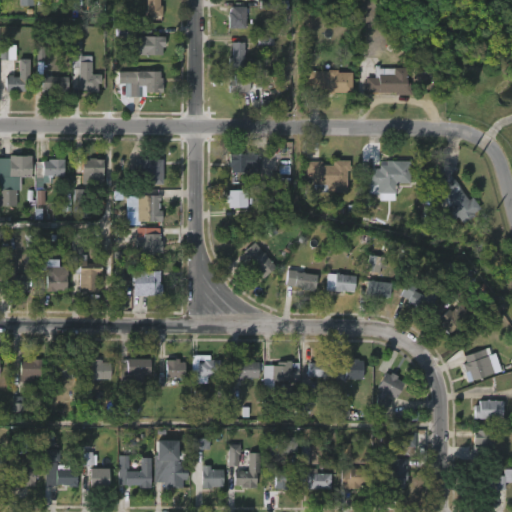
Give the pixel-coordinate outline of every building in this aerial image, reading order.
[(159,0),(159,5),(162,5),(162,16),(145,16),(145,0),(159,0)] [(244,28),(227,28),(227,12),(230,12),(230,6),(245,6),(244,28)] [(159,55),(131,55),(131,37),(162,37),(162,46),(159,46),(159,55)] [(80,41),(80,56),(91,56),(91,75),(101,75),(101,86),(97,86),(97,94),(78,94),(78,68),(71,68),(72,41),(80,41)] [(244,69),(230,69),(230,59),(232,59),(232,43),(245,43),(244,69)] [(0,60),(15,60),(14,46),(0,46),(0,60)] [(36,62),(44,62),(43,47),(36,48),(36,62)] [(380,66),(380,69),(410,68),(410,78),(414,78),(413,95),(367,93),(368,66),(380,66)] [(339,70),(339,73),(354,73),(353,93),(336,93),(336,96),(321,95),(321,86),(308,86),(308,71),(339,70)] [(161,84),(161,93),(144,93),(144,87),(140,86),(140,97),(122,97),(123,84),(117,84),(118,72),(159,73),(159,84),(161,84)] [(234,74),(262,75),(262,88),(253,87),(253,81),(248,81),(248,92),(228,91),(228,83),(230,83),(230,78),(233,79),(234,74)] [(12,76),(12,78),(30,78),(29,93),(5,92),(5,78),(12,76)] [(66,77),(66,92),(55,92),(55,88),(40,90),(39,77),(66,77)] [(252,152),(252,154),(259,154),(258,170),(245,170),(245,173),(230,173),(230,166),(227,166),(227,153),(252,152)] [(141,157),(141,159),(162,159),(162,183),(146,183),(146,175),(128,175),(128,159),(137,159),(137,157),(141,157)] [(0,158),(16,158),(16,160),(29,160),(30,173),(28,173),(28,176),(17,176),(17,191),(15,191),(15,206),(0,206),(0,158)] [(95,158),(99,159),(99,164),(101,165),(100,183),(81,183),(81,160),(95,158)] [(63,159),(63,176),(51,176),(51,183),(41,183),(41,190),(43,190),(43,204),(34,204),(34,162),(46,161),(46,159),(63,159)] [(394,182),(394,192),(392,192),(392,199),(380,199),(380,193),(368,193),(368,183),(364,183),(365,168),(377,168),(377,164),(385,164),(385,159),(408,160),(408,182),(394,182)] [(452,175),(470,199),(474,197),(482,208),(476,212),(477,214),(465,223),(460,217),(451,223),(442,210),(444,208),(434,195),(443,188),(432,182),(446,160),(455,167),(452,175)] [(351,161),(351,171),(348,171),(348,192),(315,193),(313,178),(307,178),(307,161),(322,162),(322,165),(334,165),(334,161),(351,161)] [(143,191),(143,195),(158,195),(156,210),(159,210),(159,222),(134,221),(135,191),(143,191)] [(249,191),(249,193),(255,193),(255,205),(251,205),(251,208),(230,208),(230,204),(228,204),(228,196),(230,196),(230,191),(249,191)] [(80,233),(80,254),(84,254),(84,263),(99,263),(99,273),(96,273),(96,292),(77,291),(77,274),(69,274),(71,233),(80,233)] [(158,234),(158,242),(160,242),(160,252),(151,252),(151,256),(135,256),(135,239),(143,239),(143,234),(158,234)] [(254,243),(275,268),(262,278),(243,252),(254,243)] [(49,247),(49,260),(58,260),(58,267),(66,267),(65,291),(44,292),(45,271),(38,271),(38,246),(49,247)] [(381,257),(368,255),(365,271),(378,274),(381,257)] [(295,272),(317,276),(314,291),(284,285),(286,269),(296,271),(295,272)] [(159,274),(160,295),(131,294),(131,287),(124,287),(124,277),(129,277),(129,270),(159,271),(159,274)] [(338,274),(356,276),(354,292),(342,290),(342,292),(324,289),(326,273),(335,274),(335,272),(338,274)] [(16,273),(28,274),(28,291),(17,291),(17,289),(8,289),(7,274),(16,273)] [(440,283),(426,314),(416,310),(417,308),(405,302),(407,299),(398,295),(405,280),(415,284),(412,290),(421,294),(429,278),(440,283)] [(372,279),(372,281),(390,282),(388,298),(364,295),(366,280),(372,279)] [(462,302),(467,307),(469,305),(476,312),(459,328),(457,325),(447,334),(436,319),(447,308),(450,311),(458,303),(449,295),(458,286),(468,296),(462,302)] [(487,348),(489,354),(493,353),(500,370),(467,383),(459,365),(472,360),(470,354),(487,348)] [(18,382),(18,388),(24,388),(24,402),(10,402),(11,377),(18,377),(18,361),(24,362),(24,358),(39,358),(39,376),(31,376),(31,382),(18,382)] [(365,360),(364,379),(347,378),(347,360),(352,360),(352,358),(365,360)] [(67,359),(67,362),(69,362),(69,368),(71,368),(71,378),(51,378),(51,361),(57,361),(57,359),(67,359)] [(97,359),(99,360),(99,363),(107,363),(107,379),(89,380),(89,359),(97,359)] [(149,359),(149,374),(142,374),(142,382),(132,382),(132,385),(119,387),(119,360),(149,359)] [(177,359),(177,362),(183,362),(183,378),(164,378),(165,360),(177,359)] [(222,359),(221,376),(206,377),(206,376),(199,376),(199,362),(205,362),(205,359),(222,359)] [(249,359),(249,361),(261,361),(261,377),(241,377),(241,379),(238,379),(238,359),(249,359)] [(292,380),(274,380),(274,365),(278,365),(278,361),(292,360),(292,380)] [(333,376),(310,376),(310,362),(323,362),(323,360),(334,360),(333,376)] [(392,374),(396,377),(394,379),(402,384),(394,398),(384,393),(382,399),(390,400),(387,414),(372,413),(376,396),(379,398),(382,392),(375,388),(384,373),(388,375),(389,372),(392,374)] [(173,409),(185,410),(185,385),(174,385),(173,409)] [(299,405),(315,405),(316,386),(300,386),(299,405)] [(12,412),(23,412),(23,397),(12,397),(12,412)] [(491,399),(491,400),(505,400),(505,419),(476,418),(476,405),(481,405),(481,400),(491,399)] [(494,453),(475,454),(475,430),(494,430),(494,453)] [(416,455),(402,455),(403,432),(416,432),(416,455)] [(175,441),(174,461),(180,461),(180,468),(185,468),(185,480),(181,480),(180,488),(161,488),(162,483),(152,483),(153,441),(175,441)] [(227,467),(238,467),(239,445),(227,444),(227,467)] [(82,465),(94,465),(93,452),(81,453),(82,465)] [(258,453),(258,474),(255,474),(255,489),(240,489),(240,486),(233,486),(233,472),(241,471),(241,472),(247,472),(246,453),(258,453)] [(130,456),(129,469),(128,468),(128,471),(140,472),(141,458),(152,458),(151,487),(140,486),(141,485),(118,484),(119,455),(130,456)] [(26,457),(26,458),(37,458),(37,478),(34,478),(34,486),(15,485),(15,459),(26,457)] [(360,485),(360,488),(342,486),(343,469),(355,468),(355,461),(366,461),(366,485),(360,485)] [(409,469),(408,480),(405,480),(405,488),(387,486),(388,469),(390,469),(391,462),(401,463),(400,468),(409,469)] [(70,465),(70,469),(79,469),(79,487),(57,485),(58,465),(70,465)] [(207,468),(225,469),(225,486),(203,487),(203,468),(207,468)] [(319,468),(319,473),(332,473),(332,489),(308,488),(309,468),(319,468)] [(102,487),(102,489),(89,487),(89,469),(107,469),(106,487),(102,487)] [(510,469),(503,469),(503,476),(495,476),(496,490),(504,490),(504,483),(511,482),(510,469)] [(293,470),(274,471),(274,489),(294,488),(293,470)]
